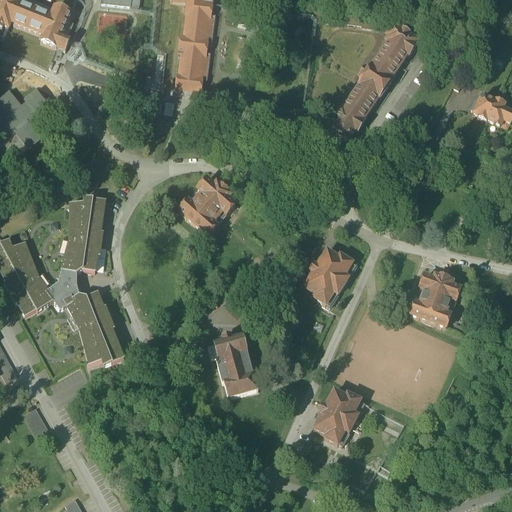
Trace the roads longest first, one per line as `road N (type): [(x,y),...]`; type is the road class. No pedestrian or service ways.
road 1 (unclassified): [(511,270),(375,239),(220,168),(148,174),(106,141),(68,86),(0,54)]
road 2 (unclassified): [(106,511),(0,318)]
